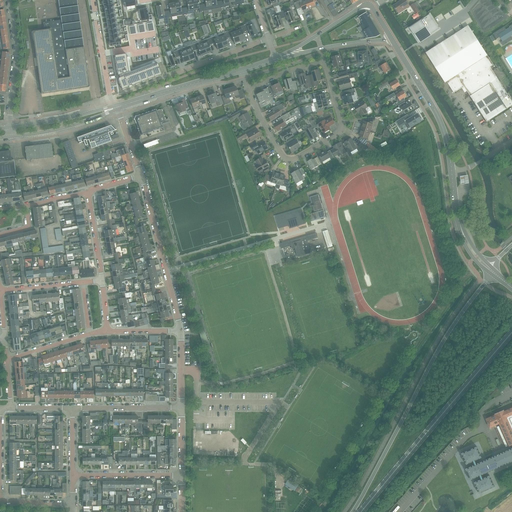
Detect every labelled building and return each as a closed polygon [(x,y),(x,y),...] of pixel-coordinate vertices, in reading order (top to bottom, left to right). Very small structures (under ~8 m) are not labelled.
[(76,0),(60,0),(58,0),(61,20),(43,23),(44,30),(31,32),(32,39),(34,43),(41,94),(89,87),(87,74),(88,67),(88,66),(88,65),(87,65),(86,64),(76,0)] [(188,7),(184,8),(186,14),(194,13),(191,0),(188,0),(189,0),(186,1),(188,7)] [(191,0),(194,13),(203,11),(202,4),(199,5),(197,0),(191,0)] [(204,0),(205,4),(202,4),(203,11),(212,9),(210,0),(204,0)] [(210,0),(212,9),(221,8),(220,1),(216,2),(216,0),(210,0)] [(399,14),(403,11),(410,6),(405,0),(402,0),(393,6),(399,14)] [(303,11),(309,8),(306,1),(300,4),(299,1),(294,3),(297,10),(301,8),(303,11)] [(170,11),(167,11),(168,18),(177,16),(174,2),(171,3),(171,4),(169,4),(170,11)] [(177,2),(174,2),(177,16),(186,14),(184,8),(181,8),(180,2),(177,2)] [(327,7),(328,8),(330,12),(335,9),(336,8),(334,5),(335,4),(334,3),(327,7)] [(414,3),(410,6),(415,14),(418,11),(420,14),(421,13),(423,12),(422,11),(421,9),(419,11),(414,4),(414,3)] [(168,18),(167,11),(163,12),(162,5),(156,7),(157,12),(156,12),(157,16),(158,16),(158,17),(159,19),(163,19),(164,19),(165,24),(169,24),(168,18)] [(274,19),(273,19),(274,23),(275,23),(277,28),(283,26),(281,19),(284,18),(281,12),(279,6),(274,7),(276,14),(277,16),(273,18),(274,19)] [(147,8),(139,10),(141,21),(148,20),(149,22),(153,21),(152,15),(148,15),(147,8)] [(338,14),(335,9),(330,12),(334,17),(338,14)] [(287,10),(281,12),(284,18),(287,17),(289,24),(295,21),(293,16),(294,16),(293,12),(292,12),(291,11),(287,12),(287,10)] [(380,35),(367,13),(359,17),(362,23),(363,24),(360,26),(362,29),(363,31),(362,32),(366,39),(376,37),(380,35)] [(439,29),(430,15),(421,20),(409,28),(413,34),(414,34),(419,42),(439,29)] [(249,26),(248,23),(243,25),(246,31),(248,30),(251,37),(257,35),(255,29),(256,29),(254,25),(254,26),(253,24),(249,26)] [(238,30),(236,31),(240,42),(244,41),(243,40),(245,39),(243,32),(246,31),(243,25),(237,27),(238,30)] [(510,98),(508,94),(507,94),(490,67),(493,65),(468,26),(426,53),(445,83),(447,82),(454,93),(462,88),(462,89),(466,89),(486,122),(511,105),(511,101),(510,98)] [(498,35),(506,30),(504,27),(493,34),(496,39),(499,38),(497,35),(498,35)] [(506,30),(498,35),(502,42),(511,36),(511,35),(511,31),(510,28),(506,30)] [(240,42),(236,31),(233,32),(232,29),(227,31),(229,38),(232,37),(234,43),(236,43),(240,42)] [(229,38),(226,32),(218,35),(219,38),(223,48),(227,47),(226,46),(228,45),(226,39),(229,38)] [(215,36),(209,38),(212,44),(215,43),(217,50),(219,49),(219,50),(223,48),(219,38),(216,39),(215,36)] [(502,42),(501,43),(503,46),(511,40),(511,37),(511,36),(502,42)] [(212,44),(209,38),(201,41),(202,44),(206,55),(210,53),(209,53),(211,52),(209,45),(212,44)] [(198,42),(193,44),(195,50),(198,49),(200,56),(202,55),(202,56),(206,55),(202,44),(199,45),(198,42)] [(193,44),(184,48),(189,61),(193,60),(193,59),(195,58),(192,52),(195,50),(193,44)] [(189,61),(184,48),(176,51),(178,57),(181,56),(183,62),(185,62),(186,62),(189,61)] [(168,56),(168,58),(167,58),(169,62),(170,62),(172,67),(178,65),(175,58),(178,57),(176,51),(171,53),(172,55),(168,56)] [(367,52),(358,53),(359,63),(365,62),(365,65),(371,65),(370,57),(368,57),(367,52)] [(126,54),(114,56),(115,60),(117,60),(117,63),(116,63),(116,68),(118,67),(118,70),(117,70),(118,76),(128,72),(126,54)] [(342,65),(340,55),(332,57),(334,67),(340,65),(341,67),(345,66),(344,64),(342,65)] [(386,62),(382,65),(379,67),(380,68),(380,69),(382,72),(383,71),(385,74),(391,70),(386,62)] [(118,79),(118,80),(122,90),(122,89),(122,88),(124,87),(125,88),(129,87),(128,85),(131,85),(131,86),(135,84),(135,83),(137,82),(138,84),(142,82),(141,81),(144,80),(145,81),(149,80),(148,78),(151,77),(151,79),(155,77),(155,76),(157,75),(158,76),(162,75),(157,63),(119,78),(118,78),(118,79)] [(312,87),(316,86),(319,85),(317,81),(321,80),(318,70),(312,72),(312,75),(309,76),(312,87)] [(306,89),(311,87),(312,87),(309,76),(306,77),(305,74),(298,75),(300,80),(301,85),(305,84),(306,89)] [(284,81),(286,85),(287,90),(291,89),(291,91),(297,89),(295,81),(292,82),(291,79),(284,81)] [(341,90),(346,89),(352,87),(349,79),(343,80),(338,82),(341,90)] [(393,90),(396,88),(400,85),(397,80),(390,84),(393,90)] [(274,91),(271,92),(273,97),(274,98),(279,96),(284,94),(282,91),(281,88),(279,83),(272,87),(274,91)] [(240,100),(245,98),(242,90),(237,92),(235,86),(223,91),(225,96),(222,97),(223,102),(224,105),(231,103),(229,98),(235,96),(236,99),(239,98),(240,100)] [(267,89),(263,90),(261,91),(262,93),(257,95),(261,103),(266,100),(266,102),(272,100),(267,89)] [(345,105),(349,103),(353,102),(352,96),(354,95),(354,93),(355,93),(354,89),(349,90),(344,91),(345,95),(342,96),(345,105)] [(397,102),(394,104),(396,106),(405,101),(404,98),(407,96),(403,91),(396,95),(398,98),(397,99),(397,101),(397,102)] [(223,104),(222,101),(220,96),(217,97),(215,93),(208,96),(211,104),(216,102),(217,106),(223,104)] [(317,102),(326,99),(325,94),(318,95),(318,93),(311,94),(312,100),(316,99),(317,102)] [(207,108),(204,100),(202,95),(196,98),(199,106),(202,105),(203,110),(207,108)] [(196,107),(199,106),(196,98),(190,100),(195,113),(198,112),(196,107)] [(188,108),(186,104),(184,99),(179,101),(180,103),(175,105),(178,113),(185,111),(185,109),(188,108)] [(326,99),(317,102),(318,106),(315,107),(317,113),(323,111),(322,107),(328,106),(326,99)] [(358,113),(359,113),(361,116),(367,113),(368,114),(372,113),(371,112),(372,111),(370,108),(369,108),(369,107),(368,108),(364,101),(360,104),(359,103),(358,104),(354,106),(358,113)] [(405,102),(401,104),(398,106),(399,107),(394,110),(396,113),(398,114),(403,111),(405,114),(414,109),(410,102),(406,105),(405,102)] [(271,121),(275,118),(281,114),(280,111),(284,109),(282,104),(272,109),(274,111),(268,115),(271,121)] [(140,136),(145,134),(162,128),(163,132),(172,129),(168,119),(165,120),(162,109),(157,111),(156,109),(140,115),(137,117),(135,120),(136,124),(140,136)] [(233,118),(234,119),(241,115),(239,112),(232,116),(232,115),(228,118),(229,120),(233,118)] [(247,129),(246,128),(248,127),(253,124),(249,117),(250,117),(248,113),(243,115),(239,118),(243,125),(242,127),(242,129),(244,130),(246,130),(247,129)] [(274,124),(275,127),(277,131),(286,126),(284,122),(286,121),(285,120),(291,117),(288,113),(286,114),(278,119),(279,121),(274,124)] [(406,115),(395,122),(399,128),(405,125),(407,129),(410,127),(421,120),(420,119),(421,118),(419,115),(418,116),(417,114),(408,120),(406,115)] [(366,122),(365,122),(364,122),(361,129),(370,131),(374,121),(375,121),(375,117),(370,118),(366,118),(366,121),(366,122)] [(325,120),(318,124),(323,133),(330,130),(328,127),(335,123),(332,118),(325,121),(325,120)] [(284,141),(288,139),(294,136),(291,130),(293,129),(291,126),(284,129),(286,132),(280,135),(284,141)] [(112,132),(114,131),(116,130),(116,129),(115,130),(112,127),(106,128),(106,127),(77,137),(79,143),(84,142),(85,146),(87,145),(86,141),(88,140),(91,147),(106,142),(110,140),(108,133),(110,132),(111,133),(110,133),(111,135),(113,134),(112,132)] [(305,131),(308,136),(310,141),(317,137),(312,127),(305,131)] [(252,142),(257,139),(261,136),(257,129),(253,132),(248,135),(252,142)] [(359,140),(362,143),(366,146),(368,143),(367,142),(370,131),(361,129),(360,133),(361,134),(360,136),(361,136),(361,137),(359,140)] [(247,136),(246,135),(245,132),(237,137),(239,141),(247,136)] [(300,147),(298,142),(296,140),(295,140),(294,138),(284,143),(286,146),(288,145),(290,148),(289,148),(292,153),(298,150),(297,148),(300,147)] [(350,152),(357,148),(351,139),(344,143),(347,147),(350,152)] [(69,140),(62,143),(64,147),(68,158),(70,164),(77,162),(70,145),(69,141),(69,140)] [(257,154),(264,151),(268,148),(264,142),(257,145),(256,143),(250,146),(253,151),(255,150),(257,154)] [(345,153),(342,147),(340,143),(333,147),(334,149),(331,150),(334,155),(335,156),(338,155),(339,157),(345,153)] [(374,152),(377,150),(368,143),(366,146),(374,152)] [(25,147),(26,152),(27,161),(53,157),(51,144),(41,145),(25,147)] [(110,152),(103,155),(104,158),(111,155),(112,159),(115,158),(121,156),(127,154),(125,148),(116,151),(117,153),(114,154),(114,153),(111,154),(110,152)] [(318,155),(321,159),(322,162),(329,157),(331,160),(334,158),(330,150),(327,152),(326,151),(318,155)] [(16,176),(16,173),(14,160),(11,160),(10,151),(4,152),(7,177),(16,176)] [(102,152),(93,155),(95,159),(96,158),(97,159),(95,160),(95,162),(105,160),(102,152)] [(121,156),(115,158),(117,162),(120,161),(119,160),(122,159),(123,161),(129,159),(127,154),(121,156)] [(307,162),(310,166),(312,170),(321,164),(317,157),(312,160),(312,159),(307,162)] [(263,170),(265,173),(269,171),(267,168),(269,167),(265,160),(264,161),(262,158),(255,161),(257,164),(255,165),(259,172),(263,170)] [(121,164),(118,165),(119,169),(125,167),(131,165),(129,159),(123,161),(120,162),(121,164)] [(102,175),(104,181),(110,179),(108,173),(105,174),(104,171),(106,170),(105,167),(103,168),(101,163),(99,163),(101,168),(102,172),(102,175)] [(125,167),(119,169),(120,172),(124,170),(125,174),(127,173),(133,171),(131,165),(125,167)] [(293,178),(296,183),(296,184),(303,179),(301,176),(304,174),(301,169),(299,170),(292,174),(294,178),(293,178)] [(65,171),(63,172),(64,178),(67,190),(73,189),(72,183),(71,179),(69,180),(68,177),(67,177),(65,171)] [(93,171),(89,172),(93,184),(98,182),(97,176),(93,177),(93,174),(94,174),(93,171)] [(276,184),(280,174),(274,173),(272,179),(270,178),(266,175),(267,175),(267,174),(260,183),(261,185),(263,183),(264,184),(267,181),(276,184)] [(279,189),(280,185),(286,187),(286,191),(288,191),(288,193),(291,192),(291,190),(290,184),(290,181),(290,182),(285,183),(283,182),(285,176),(280,174),(276,184),(275,188),(279,189)] [(42,196),(48,195),(46,189),(43,189),(42,186),(44,186),(43,183),(39,184),(42,196)] [(130,194),(131,200),(138,198),(136,192),(131,194),(130,189),(127,190),(128,195),(130,194)] [(98,197),(99,203),(105,202),(104,196),(109,195),(108,191),(105,192),(105,191),(103,192),(103,196),(98,197)] [(318,195),(310,197),(311,203),(308,204),(309,207),(312,206),(314,212),(323,209),(318,195)] [(63,207),(81,204),(80,198),(73,199),(74,202),(71,202),(64,204),(63,201),(58,202),(58,208),(63,207)] [(109,207),(106,208),(100,209),(101,215),(107,214),(110,213),(110,210),(113,210),(112,207),(109,207)] [(302,209),(275,217),(278,229),(289,226),(290,228),(306,224),(302,209)] [(82,210),(75,211),(76,214),(65,216),(65,219),(83,216),(82,210)] [(134,218),(135,223),(138,222),(137,217),(142,216),(141,210),(134,212),(136,218),(134,218)] [(323,210),(309,214),(311,222),(325,218),(323,210)] [(108,220),(107,214),(101,215),(102,221),(108,220),(108,224),(111,224),(115,223),(114,219),(108,220)] [(85,228),(84,222),(77,223),(78,226),(68,228),(68,230),(85,228)] [(138,222),(135,223),(136,228),(137,228),(139,234),(145,232),(144,226),(139,227),(138,222)] [(111,224),(108,224),(109,230),(104,231),(105,237),(113,236),(116,235),(115,230),(117,229),(116,225),(111,225),(111,224)] [(85,228),(68,230),(62,231),(63,236),(66,236),(66,233),(79,231),(79,235),(86,234),(85,228)] [(29,232),(31,238),(37,237),(36,230),(29,232)] [(323,232),(328,248),(333,247),(328,230),(323,232)] [(134,238),(134,241),(138,241),(138,240),(140,240),(147,238),(145,232),(139,234),(139,236),(136,237),(137,238),(134,238)] [(280,244),(281,248),(281,249),(291,246),(292,248),(295,247),(298,257),(310,253),(307,241),(318,238),(316,233),(280,244)] [(87,240),(86,234),(79,235),(80,238),(69,239),(70,242),(87,240)] [(144,258),(147,257),(145,251),(150,250),(148,244),(142,246),(143,251),(142,252),(144,258)] [(89,251),(88,245),(81,247),(82,249),(68,252),(68,250),(65,250),(66,255),(89,251)] [(114,254),(115,259),(118,259),(118,258),(121,257),(120,253),(115,254),(114,248),(107,249),(108,255),(114,254)] [(86,260),(88,260),(88,257),(90,257),(89,251),(66,255),(66,261),(67,261),(67,260),(68,261),(73,260),(73,256),(78,256),(83,255),(83,258),(85,258),(86,260)] [(66,275),(65,268),(61,268),(60,258),(62,257),(62,254),(57,255),(59,276),(66,275)] [(138,270),(144,268),(147,268),(154,266),(152,260),(148,261),(147,257),(144,258),(145,262),(146,261),(146,263),(136,266),(138,270)] [(112,271),(122,269),(122,266),(118,266),(118,264),(123,263),(123,259),(118,259),(115,259),(116,264),(111,265),(112,271)] [(86,260),(87,277),(94,276),(94,274),(97,274),(96,269),(90,269),(89,260),(88,260),(86,260)] [(141,275),(143,275),(155,272),(154,266),(147,268),(148,270),(145,271),(142,272),(142,273),(141,273),(141,275)] [(113,277),(114,283),(124,281),(124,278),(129,277),(129,274),(126,275),(113,277)] [(151,285),(152,290),(155,289),(154,285),(158,283),(157,277),(150,279),(152,285),(151,285)] [(124,281),(114,283),(115,289),(118,288),(119,293),(128,291),(127,281),(124,281)] [(157,300),(163,299),(162,293),(156,294),(155,289),(152,290),(153,295),(155,301),(157,300)] [(60,311),(64,310),(63,298),(59,299),(58,293),(52,294),(52,301),(59,301),(60,305),(59,306),(59,308),(60,308),(60,311)] [(119,305),(129,304),(128,299),(125,299),(125,298),(128,297),(128,293),(125,293),(122,293),(123,298),(118,299),(119,305)] [(153,308),(165,305),(163,299),(157,300),(157,303),(152,304),(153,308)] [(136,309),(120,311),(121,317),(128,316),(127,313),(131,313),(130,312),(136,311),(136,309)] [(167,311),(160,312),(161,318),(159,319),(161,323),(164,322),(162,318),(168,317),(167,311)] [(84,322),(83,315),(75,316),(69,317),(67,317),(67,320),(76,319),(76,323),(70,323),(69,321),(67,321),(68,324),(84,322)] [(134,326),(133,322),(132,315),(128,316),(121,317),(122,323),(127,322),(128,327),(134,326)] [(57,326),(54,327),(57,335),(62,333),(62,332),(66,330),(65,324),(65,323),(57,325),(57,326)] [(51,328),(49,329),(51,336),(57,335),(54,327),(53,324),(51,325),(50,325),(51,328)] [(39,340),(45,338),(43,331),(42,328),(39,329),(40,332),(37,333),(39,340)] [(45,338),(51,336),(49,329),(43,331),(45,338)] [(33,342),(39,340),(37,333),(36,330),(33,331),(33,330),(31,331),(32,335),(31,335),(33,342)] [(162,346),(165,346),(172,346),(172,340),(167,340),(167,336),(162,336),(162,340),(165,340),(165,341),(162,342),(162,346)] [(88,353),(91,353),(93,353),(93,349),(96,349),(95,341),(89,341),(90,348),(88,348),(88,353)] [(78,353),(80,357),(83,356),(82,352),(87,351),(85,344),(82,345),(82,344),(76,345),(78,353)] [(78,353),(76,345),(70,347),(72,355),(73,355),(78,353)] [(70,358),(73,357),(73,355),(72,355),(70,347),(64,349),(67,357),(68,360),(71,359),(70,358)] [(59,351),(61,358),(62,362),(65,361),(64,358),(67,357),(64,349),(59,351)] [(53,352),(47,354),(50,362),(56,360),(53,352)] [(41,358),(42,361),(43,364),(50,362),(47,354),(41,356),(41,358)] [(173,358),(172,358),(165,358),(162,358),(162,364),(160,364),(160,368),(164,368),(167,368),(167,364),(172,364),(172,361),(173,361),(173,358)] [(31,359),(31,363),(22,364),(21,361),(14,362),(14,368),(23,367),(32,366),(36,366),(36,359),(31,359)] [(162,380),(165,380),(172,380),(172,373),(167,373),(167,368),(164,368),(164,369),(157,369),(157,373),(162,374),(162,380)] [(73,391),(73,398),(79,398),(79,391),(77,391),(77,384),(70,384),(70,388),(73,388),(73,391)] [(159,402),(167,402),(167,398),(172,398),(172,392),(162,392),(165,392),(165,397),(159,397),(159,402)] [(511,408),(504,412),(503,410),(495,414),(495,415),(486,419),(490,427),(499,423),(510,447),(511,445),(511,424),(510,419),(511,417),(511,408)] [(82,416),(82,423),(90,423),(90,419),(99,419),(99,413),(95,413),(89,413),(89,416),(82,416)] [(113,423),(119,423),(119,416),(113,416),(113,421),(108,421),(108,424),(113,424),(113,423)] [(134,428),(138,428),(138,432),(141,432),(142,418),(137,418),(137,416),(131,416),(131,423),(131,426),(134,426),(134,428)] [(148,424),(148,423),(154,423),(154,416),(148,416),(148,421),(143,421),(143,428),(147,428),(147,424),(148,424)] [(171,429),(176,429),(176,419),(172,419),(172,416),(166,416),(166,423),(171,423),(171,429)] [(511,448),(476,464),(475,461),(482,458),(477,446),(461,453),(466,465),(473,462),(474,465),(465,469),(470,480),(479,476),(480,479),(474,482),(479,494),(494,487),(489,475),(483,478),(481,475),(511,461),(511,448)] [(101,455),(101,458),(101,465),(107,465),(107,464),(112,464),(112,457),(103,457),(104,455),(101,455)] [(299,485),(289,478),(285,484),(295,491),(299,485)] [(56,483),(56,485),(56,496),(62,496),(63,493),(66,493),(66,484),(62,483),(62,488),(59,488),(59,483),(56,483)] [(162,486),(162,489),(165,489),(165,493),(165,495),(166,496),(169,496),(169,495),(169,493),(173,493),(173,486),(162,486)] [(285,489),(282,495),(285,496),(286,494),(293,498),(295,494),(285,489)] [(163,510),(172,510),(172,503),(171,503),(171,500),(163,500),(163,510)]
